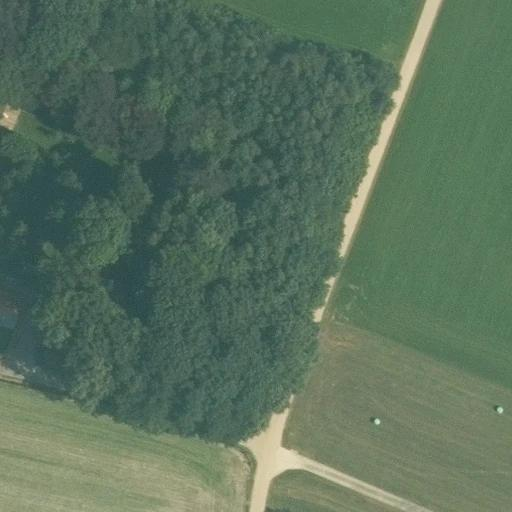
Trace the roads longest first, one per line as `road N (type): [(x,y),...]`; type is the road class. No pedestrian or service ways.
road 1 (unclassified): [(251,511),(258,454),(431,0)]
road 2 (unknown): [(0,368),(313,471),(412,511)]
